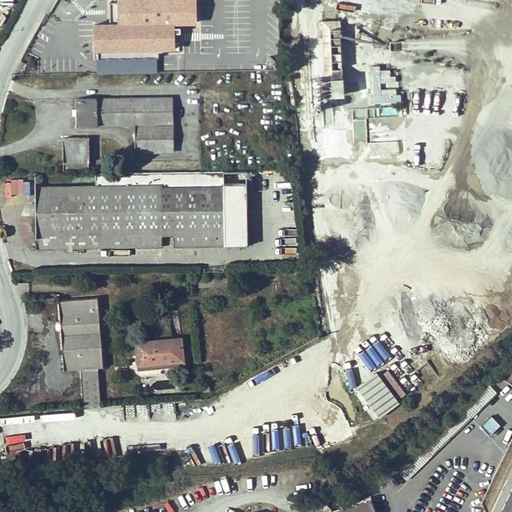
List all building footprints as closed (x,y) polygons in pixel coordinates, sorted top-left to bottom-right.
[(171,22),(196,22),(196,0),(119,0),(120,23),(95,23),(95,49),(158,48),(172,48),(171,22)] [(208,0),(196,0),(196,22),(208,22),(208,0)] [(343,101),(341,21),(321,21),(322,102),(343,101)] [(158,48),(95,49),(96,58),(159,57),(158,48)] [(27,64),(22,61),(17,71),(22,74),(27,64)] [(381,87),(394,86),(394,68),(370,69),(370,104),(399,103),(398,89),(381,89),(381,87)] [(77,99),(77,126),(135,125),(135,152),(173,151),(172,97),(77,99)] [(89,162),(89,145),(85,145),(85,138),(63,138),(63,170),(88,170),(88,162),(89,162)] [(369,143),(370,153),(398,153),(398,142),(369,143)] [(161,172),(162,236),(175,236),(175,246),(232,246),(230,186),(208,186),(208,171),(161,172)] [(161,172),(79,174),(79,186),(20,187),(21,248),(64,248),(67,252),(71,251),(73,248),(163,246),(162,236),(161,172)] [(199,287),(214,287),(214,278),(199,278),(199,287)] [(229,278),(214,278),(214,287),(229,287),(229,278)] [(82,368),(83,373),(98,373),(98,366),(103,366),(98,297),(59,300),(64,368),(82,368)] [(137,342),(139,364),(152,363),(151,361),(171,359),(171,361),(184,360),(182,338),(137,342)] [(184,365),(184,360),(171,361),(171,359),(151,361),(152,363),(139,364),(139,365),(139,369),(184,365)] [(98,373),(83,373),(85,406),(101,405),(98,373)] [(375,373),(353,392),(377,420),(399,402),(375,373)] [(469,402),(407,462),(416,471),(496,393),(488,384),(469,402)] [(407,479),(416,471),(407,462),(398,470),(407,479)] [(375,511),(372,501),(339,511),(375,511)]
